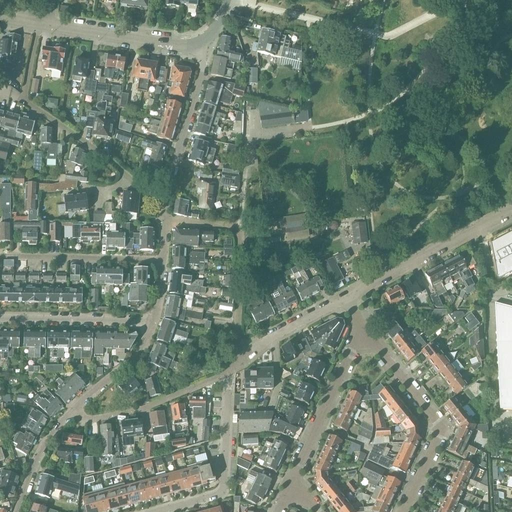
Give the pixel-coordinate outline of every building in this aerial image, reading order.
[(134,9),(134,0),(121,0),(121,5),(127,6),(126,8),(134,9)] [(134,0),(134,9),(141,10),(141,8),(146,8),(147,0),(134,0)] [(180,0),(180,5),(188,6),(188,10),(196,11),(196,6),(197,7),(197,0),(180,0)] [(260,31),(258,38),(260,38),(259,41),(288,48),(289,42),(285,41),(286,36),(262,31),(261,32),(260,31)] [(221,37),(217,56),(230,59),(230,61),(234,62),(243,64),(244,55),(231,52),(232,47),(230,46),(231,39),(232,35),(225,33),(225,35),(223,34),(222,37),(221,37)] [(7,42),(0,40),(0,59),(5,60),(4,63),(15,64),(16,56),(17,56),(20,37),(8,35),(7,42)] [(288,49),(288,48),(259,41),(258,44),(254,43),(252,50),(257,51),(257,52),(281,58),(297,62),(299,52),(288,49)] [(62,72),(65,51),(64,51),(64,47),(63,46),(57,45),(56,46),(56,50),(44,48),(42,62),(45,62),(44,70),(62,72)] [(115,70),(118,57),(105,54),(103,61),(107,61),(105,69),(106,69),(107,69),(107,71),(109,72),(109,69),(115,70)] [(230,59),(217,56),(217,58),(214,57),(213,65),(223,67),(223,69),(232,71),(234,62),(230,61),(230,59)] [(107,69),(106,69),(104,79),(117,81),(118,73),(117,73),(118,71),(123,72),(125,58),(118,57),(115,70),(109,69),(109,72),(107,71),(107,69)] [(95,92),(96,82),(93,82),(95,73),(88,72),(88,71),(87,71),(89,61),(76,59),(72,81),(80,82),(81,78),(86,79),(84,91),(95,92)] [(142,91),(147,63),(136,61),(133,77),(139,78),(137,90),(142,91)] [(157,65),(147,63),(142,91),(147,92),(149,80),(163,82),(165,68),(157,67),(157,65)] [(223,67),(213,65),(211,75),(231,79),(232,71),(223,69),(223,67)] [(168,83),(188,88),(189,85),(187,84),(190,73),(188,70),(173,68),(171,82),(169,81),(168,83)] [(13,79),(2,71),(0,69),(0,78),(9,85),(13,79)] [(93,82),(96,82),(99,83),(101,70),(95,69),(95,73),(93,82)] [(246,69),(246,84),(257,84),(257,69),(246,69)] [(36,94),(39,80),(33,79),(31,93),(36,94)] [(232,95),(242,97),(245,86),(224,82),(223,86),(209,82),(203,102),(217,106),(218,101),(227,104),(228,101),(230,101),(232,95)] [(188,88),(168,83),(167,87),(172,89),(170,94),(184,98),(186,92),(187,93),(188,88)] [(85,128),(94,129),(93,136),(97,136),(96,138),(102,139),(106,108),(107,103),(108,97),(103,96),(102,102),(101,104),(100,104),(98,105),(97,107),(97,109),(99,110),(100,111),(100,114),(87,112),(85,128)] [(162,104),(160,109),(180,115),(181,111),(180,110),(182,105),(168,101),(167,106),(162,104)] [(260,116),(260,118),(292,113),(292,112),(292,110),(258,102),(260,116)] [(203,104),(200,114),(219,120),(219,119),(224,120),(225,116),(214,113),(215,108),(203,104)] [(106,139),(106,138),(111,138),(113,122),(109,122),(111,109),(106,108),(102,139),(106,139)] [(180,115),(160,109),(158,118),(163,120),(176,124),(178,119),(179,119),(180,115)] [(122,110),(120,116),(127,118),(128,112),(122,110)] [(292,112),(292,113),(294,124),(306,122),(308,120),(307,111),(299,112),(296,111),(292,112)] [(9,128),(7,137),(12,138),(14,138),(15,133),(16,133),(20,117),(5,113),(2,126),(9,128)] [(261,128),(294,124),(292,113),(260,118),(261,128)] [(21,114),(20,117),(16,133),(15,133),(14,138),(19,140),(18,146),(20,146),(22,138),(21,137),(22,134),(31,136),(35,121),(28,119),(29,116),(21,114)] [(211,124),(217,126),(219,120),(200,114),(197,124),(210,128),(211,124)] [(125,124),(127,118),(120,116),(120,117),(118,127),(118,128),(119,128),(130,132),(132,126),(125,124)] [(151,121),(150,125),(155,127),(175,133),(176,128),(175,128),(176,124),(163,120),(162,124),(151,121)] [(235,122),(232,130),(241,131),(241,122),(234,122),(235,122)] [(210,128),(197,124),(194,133),(212,138),(213,133),(215,134),(218,126),(217,126),(211,124),(210,128)] [(155,127),(150,125),(147,134),(158,136),(157,137),(171,141),(172,136),(173,137),(175,133),(155,127)] [(57,156),(57,144),(52,144),(52,129),(41,129),(41,149),(57,156)] [(115,139),(129,144),(132,136),(118,132),(115,139)] [(18,147),(18,146),(19,140),(14,138),(12,138),(11,144),(10,144),(9,145),(18,147)] [(157,167),(159,168),(167,147),(144,139),(142,145),(146,147),(145,148),(153,151),(152,152),(151,153),(151,154),(151,155),(151,157),(148,164),(149,164),(147,168),(155,171),(157,167)] [(194,140),(191,150),(213,157),(215,150),(209,148),(210,145),(194,140)] [(0,159),(5,161),(9,145),(10,144),(4,142),(0,141),(0,159)] [(240,148),(228,145),(226,152),(234,154),(233,158),(239,159),(240,148)] [(86,182),(87,173),(81,172),(80,175),(72,174),(75,164),(82,167),(86,156),(83,154),(84,152),(74,149),(69,162),(67,161),(66,173),(65,179),(77,181),(86,182)] [(213,157),(191,150),(188,160),(204,165),(205,161),(212,163),(213,157)] [(39,170),(41,152),(34,152),(33,169),(39,170)] [(238,175),(239,169),(224,166),(222,172),(238,175)] [(237,188),(239,176),(222,173),(220,185),(237,188)] [(11,184),(24,185),(24,176),(11,176),(11,184)] [(39,185),(39,193),(76,188),(76,189),(77,181),(65,179),(65,183),(51,185),(39,185)] [(212,209),(215,183),(198,181),(197,193),(201,193),(199,207),(212,209)] [(5,242),(11,241),(10,185),(0,184),(0,198),(0,211),(2,211),(2,225),(0,224),(0,242),(1,243),(4,243),(5,242)] [(36,212),(38,185),(26,184),(25,211),(31,211),(36,212)] [(137,214),(139,194),(124,193),(123,213),(127,213),(137,214)] [(64,197),(66,213),(87,211),(86,195),(64,197)] [(176,198),(173,214),(187,217),(199,218),(199,213),(192,212),(192,214),(187,213),(189,201),(176,198)] [(105,213),(105,223),(116,224),(116,215),(114,215),(114,212),(111,212),(111,203),(105,203),(105,213)] [(28,217),(28,222),(32,222),(32,221),(37,221),(37,212),(36,212),(31,211),(31,217),(28,217)] [(306,214),(281,218),(283,230),(285,230),(308,227),(306,214)] [(37,234),(48,234),(48,225),(48,223),(36,223),(14,222),(11,221),(11,226),(13,226),(13,230),(23,230),(22,242),(29,242),(29,245),(36,245),(36,242),(37,242),(37,234)] [(99,231),(102,231),(103,223),(88,223),(73,222),(73,225),(73,238),(81,238),(81,241),(99,241),(99,231)] [(351,224),(353,245),(367,243),(365,223),(358,223),(357,222),(351,222),(352,224),(351,224)] [(124,240),(126,240),(127,229),(127,225),(127,224),(116,224),(105,223),(103,223),(102,231),(102,237),(107,237),(107,252),(115,253),(115,249),(124,250),(124,240)] [(60,225),(48,225),(48,234),(48,238),(50,238),(50,242),(60,242),(60,225)] [(140,240),(154,240),(154,230),(140,229),(140,235),(132,234),(133,225),(127,225),(127,229),(126,240),(131,240),(136,240),(140,240)] [(309,238),(308,227),(285,230),(287,241),(309,238)] [(213,242),(214,232),(176,229),(174,232),(173,246),(198,247),(198,241),(213,242)] [(511,229),(489,241),(497,282),(511,274),(511,229)] [(140,240),(136,240),(131,240),(126,240),(126,250),(132,250),(132,246),(140,246),(140,250),(154,251),(154,240),(140,240)] [(172,258),(204,260),(205,253),(192,252),(192,253),(186,253),(186,249),(173,248),(172,258)] [(456,258),(451,261),(461,278),(460,279),(466,289),(462,291),(465,293),(467,296),(475,291),(472,287),(474,286),(470,278),(472,277),(467,269),(475,265),(471,256),(463,260),(461,256),(460,256),(459,255),(456,257),(456,258)] [(204,260),(172,258),(172,269),(185,270),(185,264),(204,265),(204,260)] [(319,265),(331,287),(344,280),(333,258),(319,265)] [(452,283),(460,279),(461,278),(451,261),(442,265),(452,283)] [(444,287),(452,283),(442,265),(434,270),(444,287)] [(71,267),(71,274),(71,280),(79,281),(80,267),(71,267)] [(92,274),(92,285),(105,285),(105,295),(109,295),(110,269),(97,268),(97,274),(92,274)] [(122,269),(110,269),(109,295),(113,295),(113,285),(122,285),(122,284),(129,284),(129,275),(122,275),(122,269)] [(128,285),(128,307),(138,307),(138,304),(141,304),(141,302),(146,302),(147,291),(149,291),(150,269),(134,269),(134,285),(128,285)] [(425,274),(432,286),(431,287),(435,294),(430,296),(434,307),(437,308),(443,308),(438,297),(446,292),(444,287),(434,270),(425,274)] [(299,274),(301,277),(311,296),(320,292),(318,289),(323,286),(318,277),(309,282),(304,271),(299,274)] [(170,283),(200,287),(202,288),(203,281),(197,280),(197,281),(191,280),(191,275),(171,273),(170,283)] [(225,276),(224,287),(233,287),(234,276),(233,276),(227,276),(225,276)] [(311,296),(301,277),(297,280),(300,286),(296,289),(302,301),(311,296)] [(410,299),(421,293),(414,279),(402,285),(410,299)] [(199,294),(200,287),(170,283),(168,293),(188,296),(189,293),(199,294)] [(281,283),(277,285),(288,308),(297,303),(291,291),(287,293),(281,283)] [(288,308),(277,285),(272,287),(274,291),(278,298),(273,300),(280,312),(288,308)] [(0,301),(13,302),(13,288),(5,288),(5,286),(1,286),(1,288),(0,288),(0,301)] [(27,302),(27,289),(26,288),(26,286),(23,286),(23,288),(13,288),(13,302),(27,302)] [(41,302),(41,289),(32,289),(32,286),(29,286),(29,289),(27,289),(27,302),(41,302)] [(54,302),(54,289),(53,289),(53,286),(50,286),(50,289),(41,289),(41,302),(54,302)] [(68,303),(68,289),(59,289),(59,286),(56,286),(56,289),(54,289),(54,302),(68,303)] [(392,304),(404,298),(398,286),(386,292),(392,304)] [(68,289),(68,303),(82,303),(82,289),(80,289),(80,287),(77,287),(77,289),(68,289)] [(256,288),(251,291),(254,298),(266,319),(275,315),(268,303),(264,305),(256,288)] [(232,290),(222,289),(221,297),(232,298),(232,290)] [(266,319),(254,298),(251,291),(246,293),(252,305),(250,306),(252,311),(251,312),(257,324),(266,319)] [(166,307),(203,314),(203,309),(186,306),(187,300),(168,297),(166,307)] [(456,310),(462,300),(458,298),(452,309),(456,310)] [(220,303),(219,310),(232,312),(233,305),(220,303)] [(511,307),(495,304),(500,410),(511,410),(511,307)] [(203,314),(166,307),(164,318),(184,321),(184,318),(201,321),(203,314)] [(431,311),(425,315),(428,319),(439,319),(446,313),(446,311),(431,311)] [(450,313),(447,315),(454,323),(464,315),(462,313),(450,313)] [(471,314),(465,318),(468,323),(465,326),(469,331),(479,324),(471,314)] [(323,326),(327,335),(330,336),(331,333),(339,337),(344,326),(343,322),(342,320),(337,319),(331,323),(323,326)] [(163,320),(160,330),(173,335),(180,337),(181,332),(174,330),(176,325),(163,320)] [(387,336),(392,342),(403,333),(394,322),(387,327),(387,336)] [(310,333),(317,347),(318,346),(320,343),(323,342),(326,337),(325,336),(327,335),(323,326),(310,333)] [(474,347),(483,340),(482,326),(473,332),(474,347)] [(186,339),(180,337),(173,335),(160,330),(156,340),(169,345),(170,341),(184,345),(186,339)] [(392,342),(400,352),(419,337),(418,337),(419,337),(415,331),(410,335),(407,330),(403,333),(392,342)] [(8,332),(8,358),(13,358),(13,348),(18,348),(18,332),(8,332)] [(34,358),(34,332),(24,332),(24,348),(28,348),(28,358),(34,358)] [(34,332),(34,358),(40,358),(40,348),(44,348),(45,332),(34,332)] [(58,358),(58,332),(47,332),(47,348),(52,348),(52,358),(58,358)] [(58,332),(58,358),(63,358),(63,348),(68,349),(68,333),(58,332)] [(75,358),(81,358),(82,333),(71,333),(71,349),(76,349),(75,358)] [(92,333),(82,333),(81,358),(90,359),(91,354),(92,333)] [(103,357),(102,333),(94,333),(94,357),(103,357)] [(111,349),(111,333),(102,333),(103,357),(102,366),(107,366),(108,356),(106,356),(106,349),(111,349)] [(119,361),(120,333),(111,333),(111,349),(115,349),(115,361),(119,361)] [(135,334),(120,333),(119,361),(123,361),(126,355),(124,355),(124,350),(129,350),(136,337),(135,334)] [(312,352),(317,355),(318,355),(323,345),(333,350),(339,337),(331,333),(330,336),(327,335),(325,336),(326,337),(323,342),(320,343),(318,346),(317,347),(315,350),(312,352)] [(419,337),(400,352),(408,362),(419,353),(418,352),(425,346),(419,337)] [(305,356),(307,353),(311,351),(306,339),(301,342),(300,339),(289,345),(287,345),(285,346),(284,348),(283,348),(286,354),(283,355),(287,363),(295,359),(294,356),(303,352),(305,356)] [(484,361),(483,340),(474,347),(471,349),(477,363),(484,361)] [(421,351),(429,361),(434,356),(438,361),(444,356),(440,351),(442,350),(438,346),(437,347),(433,342),(421,351)] [(151,353),(173,361),(175,355),(166,352),(168,348),(155,343),(151,353)] [(220,347),(219,353),(230,355),(231,349),(220,347)] [(300,364),(322,374),(326,366),(314,360),(317,355),(312,352),(311,351),(307,353),(305,356),(303,359),(300,364)] [(154,374),(157,367),(159,368),(160,367),(167,370),(169,367),(170,368),(173,361),(151,353),(150,357),(148,356),(146,362),(149,363),(147,368),(149,372),(154,374)] [(447,353),(444,356),(438,361),(434,356),(429,361),(434,368),(433,370),(436,374),(438,373),(450,364),(453,362),(447,353)] [(216,360),(214,367),(224,369),(226,362),(216,360)] [(481,363),(470,367),(474,372),(481,366),(481,363)] [(319,382),(322,374),(300,364),(294,371),(293,374),(300,378),(303,371),(307,372),(305,375),(319,382)] [(450,364),(438,373),(446,382),(444,383),(444,385),(446,389),(455,382),(452,378),(457,373),(459,372),(456,368),(454,369),(450,364)] [(257,369),(257,370),(257,389),(273,389),(273,369),(257,369)] [(257,389),(257,370),(251,370),(250,371),(250,372),(245,372),(245,389),(257,389)] [(63,383),(76,396),(85,387),(79,380),(83,376),(78,371),(75,372),(74,375),(70,379),(69,378),(63,383)] [(455,382),(446,389),(447,389),(449,387),(456,396),(468,386),(464,382),(466,381),(462,377),(461,378),(457,373),(452,378),(455,382)] [(44,380),(38,374),(35,377),(41,383),(44,380)] [(140,392),(142,390),(131,377),(119,387),(124,393),(122,395),(127,402),(132,398),(131,396),(138,390),(140,392)] [(150,397),(160,394),(156,378),(146,381),(150,397)] [(76,396),(63,383),(59,379),(56,382),(60,386),(58,388),(59,390),(55,394),(66,405),(76,396)] [(296,384),(294,388),(312,397),(315,389),(298,381),(297,384),(296,384)] [(380,384),(371,391),(373,400),(381,399),(385,404),(396,395),(389,386),(384,389),(380,384)] [(478,396),(478,385),(478,384),(475,384),(468,389),(475,398),(478,396)] [(312,397),(294,388),(292,393),(297,395),(295,398),(308,405),(312,397)] [(349,391),(345,401),(358,406),(360,402),(369,400),(368,392),(359,388),(356,394),(349,391)] [(46,390),(39,397),(43,401),(44,400),(57,412),(62,407),(61,406),(62,405),(46,390)] [(289,393),(282,390),(280,396),(286,399),(289,393)] [(240,391),(239,411),(255,412),(255,405),(246,405),(246,392),(240,391)] [(43,401),(39,397),(37,395),(32,400),(51,419),(57,412),(44,400),(43,401)] [(404,406),(396,395),(385,404),(393,414),(404,406)] [(27,397),(17,396),(16,402),(26,404),(27,397)] [(279,397),(274,414),(268,433),(281,434),(293,440),(299,425),(298,425),(304,412),(298,410),(300,406),(287,401),(279,397)] [(205,413),(205,398),(190,398),(190,408),(194,408),(194,418),(204,418),(204,413),(205,413)] [(451,417),(462,408),(454,398),(443,406),(451,417)] [(358,406),(345,401),(339,413),(352,419),(358,406)] [(174,421),(173,421),(174,425),(181,424),(187,423),(186,418),(184,404),(171,407),(174,421)] [(463,409),(462,408),(451,417),(459,427),(475,425),(471,419),(475,415),(467,405),(463,409)] [(404,406),(393,414),(401,425),(412,416),(404,406)] [(28,418),(32,420),(43,427),(48,419),(36,411),(33,409),(33,410),(28,418)] [(362,422),(372,426),(371,410),(368,410),(362,422)] [(272,413),(255,413),(255,412),(239,411),(239,420),(239,434),(268,433),(274,414),(272,413)] [(374,415),(375,421),(378,418),(381,422),(383,421),(380,411),(374,415)] [(162,433),(166,433),(162,412),(150,414),(153,437),(162,435),(162,433)] [(7,413),(5,417),(11,422),(14,417),(7,413)] [(352,419),(339,413),(333,426),(346,432),(352,419)] [(402,432),(405,429),(405,430),(406,433),(417,432),(416,426),(419,425),(412,416),(401,425),(398,427),(402,432)] [(4,417),(3,418),(7,433),(10,429),(13,423),(4,417)] [(38,435),(43,427),(32,420),(28,418),(27,417),(22,425),(38,435)] [(378,418),(375,421),(376,429),(386,429),(383,421),(381,422),(378,418)] [(132,421),(131,421),(132,428),(133,428),(135,442),(139,441),(138,438),(143,438),(141,420),(138,420),(137,419),(133,420),(132,421)] [(128,443),(135,442),(133,428),(132,428),(131,421),(121,422),(123,438),(127,438),(128,443)] [(360,427),(362,428),(372,432),(372,428),(372,426),(362,422),(360,427)] [(475,425),(459,427),(454,439),(471,447),(473,443),(468,441),(476,425),(475,425)] [(117,435),(113,435),(113,426),(100,427),(103,456),(113,455),(113,452),(119,451),(117,435)] [(372,432),(362,428),(356,441),(368,446),(372,437),(372,432)] [(7,433),(13,436),(31,447),(36,438),(24,432),(22,436),(15,432),(10,429),(7,433)] [(381,445),(382,436),(390,435),(389,429),(386,429),(376,429),(374,437),(372,447),(381,445)] [(403,443),(416,449),(420,439),(418,437),(417,432),(406,433),(406,436),(403,443)] [(26,456),(31,447),(13,436),(7,433),(10,442),(17,446),(15,449),(26,456)] [(85,436),(63,433),(63,435),(61,435),(60,441),(62,441),(61,443),(63,444),(62,446),(73,447),(73,445),(76,446),(76,444),(81,445),(81,441),(84,441),(85,436)] [(172,447),(186,445),(184,434),(171,436),(172,447)] [(258,445),(258,435),(243,436),(244,445),(248,445),(248,448),(258,447),(258,445)] [(324,447),(336,453),(342,441),(329,435),(324,447)] [(382,436),(381,445),(387,445),(393,444),(392,435),(390,436),(390,435),(382,436)] [(267,443),(265,447),(285,456),(289,448),(286,447),(288,443),(279,439),(277,442),(275,441),(273,445),(267,443)] [(477,449),(471,447),(454,439),(448,451),(465,459),(468,452),(474,455),(477,449)] [(360,447),(352,443),(346,455),(351,456),(353,452),(359,452),(360,447)] [(399,455),(410,461),(416,449),(403,443),(398,455),(399,455)] [(145,444),(144,460),(153,457),(154,444),(145,444)] [(381,445),(372,447),(371,451),(381,456),(385,458),(389,449),(386,448),(387,445),(381,445)] [(82,459),(83,451),(58,447),(57,458),(63,459),(63,463),(70,464),(71,455),(79,456),(78,458),(82,459)] [(259,451),(262,453),(261,455),(281,465),(285,456),(265,447),(264,449),(261,447),(259,451)] [(336,453),(324,447),(318,460),(331,465),(336,453)] [(381,456),(371,451),(371,452),(368,460),(378,464),(381,457),(381,456)] [(182,453),(172,455),(174,461),(183,458),(182,453)] [(142,454),(134,457),(134,463),(144,460),(142,454)] [(254,457),(244,454),(242,459),(251,463),(254,457)] [(277,473),(281,465),(261,455),(259,459),(265,462),(263,466),(277,473)] [(392,467),(405,473),(410,461),(399,455),(398,455),(394,462),(385,458),(381,456),(381,457),(378,464),(388,469),(392,467)] [(94,458),(84,459),(85,473),(94,472),(94,458)] [(250,464),(237,458),(236,466),(247,471),(250,464)] [(196,463),(198,468),(198,467),(203,485),(216,481),(211,464),(209,464),(208,460),(196,463)] [(316,471),(316,473),(322,473),(323,479),(329,478),(328,472),(329,470),(331,471),(333,467),(330,466),(331,465),(318,460),(313,470),(316,471)] [(459,468),(457,473),(469,479),(475,467),(462,461),(462,462),(458,462),(457,465),(459,468)] [(366,462),(360,475),(379,484),(382,477),(384,471),(366,462)] [(130,466),(120,469),(122,475),(132,472),(130,466)] [(192,488),(203,485),(198,467),(198,468),(187,470),(192,488)] [(182,491),(192,488),(187,470),(177,473),(182,491)] [(256,478),(253,484),(267,491),(268,490),(269,489),(271,486),(270,484),(272,481),(251,471),(249,475),(256,478)] [(0,477),(0,481),(15,487),(18,477),(17,477),(17,475),(12,474),(12,475),(3,472),(1,477),(0,477)] [(171,493),(182,491),(177,473),(167,476),(171,493)] [(322,492),(333,484),(335,482),(331,477),(329,479),(329,478),(323,479),(322,473),(316,473),(317,482),(315,484),(322,492)] [(451,486),(464,491),(467,485),(487,495),(487,488),(479,484),(469,480),(469,479),(457,473),(451,486)] [(40,475),(35,494),(49,499),(53,489),(78,497),(79,487),(55,480),(55,479),(40,475)] [(69,475),(68,483),(79,487),(80,476),(69,475)] [(161,496),(171,493),(167,476),(156,479),(161,496)] [(377,487),(382,489),(395,495),(400,483),(388,477),(387,479),(382,477),(379,484),(377,487)] [(146,482),(151,499),(161,496),(156,479),(146,482)] [(267,491),(253,484),(245,480),(244,484),(247,485),(244,491),(249,494),(245,500),(255,505),(258,498),(263,501),(264,497),(266,497),(267,494),(267,492),(267,491)] [(15,487),(0,481),(0,492),(5,494),(5,495),(10,497),(10,495),(12,496),(15,487)] [(135,485),(140,502),(151,499),(146,482),(135,485)] [(120,484),(113,486),(119,508),(130,505),(125,487),(124,484),(120,484)] [(322,492),(330,503),(341,494),(333,484),(322,492)] [(130,505),(140,502),(135,485),(125,487),(130,505)] [(109,511),(119,508),(113,486),(103,489),(109,511)] [(458,503),(464,491),(451,486),(446,497),(458,503)] [(382,489),(377,487),(372,498),(377,500),(376,501),(389,507),(395,495),(382,489)] [(98,511),(104,511),(109,511),(103,489),(93,492),(98,511)] [(86,511),(98,511),(93,492),(84,495),(83,499),(86,511)] [(361,493),(362,500),(368,502),(370,496),(361,493)] [(330,503),(337,511),(340,511),(350,505),(341,494),(330,503)] [(459,511),(463,505),(458,503),(446,497),(440,510),(444,511),(459,511)] [(386,511),(389,507),(376,501),(374,506),(363,508),(364,511),(386,511)]
